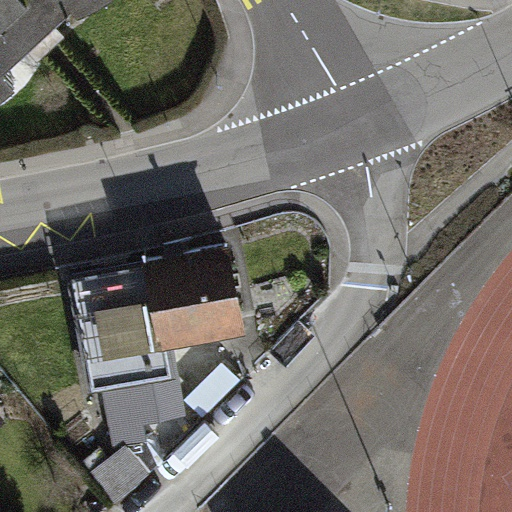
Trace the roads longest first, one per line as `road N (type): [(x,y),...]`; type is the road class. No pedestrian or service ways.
road 1 (residential): [(357,124),(379,218),(370,286),(153,511)]
road 2 (residential): [(357,124),(223,167),(0,215)]
road 3 (residential): [(511,46),(357,124)]
road 4 (residential): [(357,124),(278,0)]
